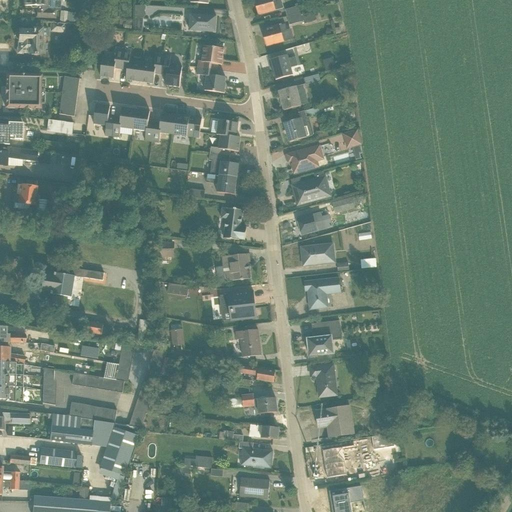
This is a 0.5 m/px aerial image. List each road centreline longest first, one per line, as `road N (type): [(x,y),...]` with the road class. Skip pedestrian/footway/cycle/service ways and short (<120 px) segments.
road 1 (residential): [(257,112),(306,511)]
road 2 (residential): [(106,92),(257,112)]
